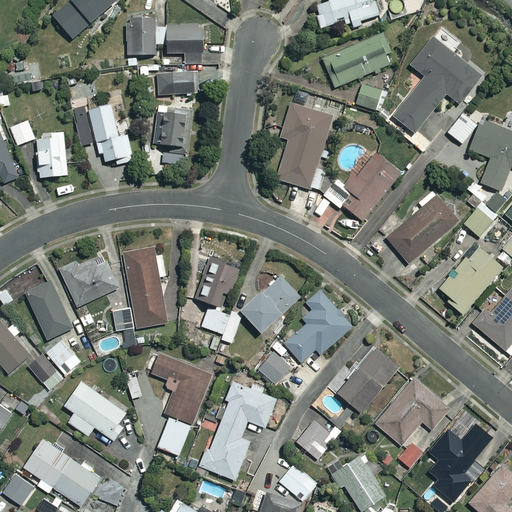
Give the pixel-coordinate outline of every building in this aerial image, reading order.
[(125,1),(124,0),(76,0),(77,0),(56,18),(75,42),(125,1)] [(323,31),(347,24),(348,27),(355,25),(356,32),(377,26),(375,20),(381,18),(376,2),(373,3),(372,0),(331,0),(332,4),(319,8),(322,17),(319,18),(323,31)] [(166,30),(166,26),(157,27),(157,20),(128,22),(130,58),(158,57),(158,46),(168,45),(168,55),(186,55),(186,66),(207,65),(206,29),(200,29),(200,24),(183,25),(183,30),(166,30)] [(393,55),(385,35),(324,59),(337,90),(393,67),(389,57),(393,55)] [(483,79),(434,39),(412,67),(426,79),(395,118),(416,135),(448,96),(461,106),(483,79)] [(43,80),(40,80),(37,62),(26,64),(24,56),(15,58),(16,66),(9,67),(13,88),(34,84),(35,94),(45,92),(43,80)] [(219,74),(159,77),(160,96),(201,94),(201,86),(219,85),(219,74)] [(384,92),(364,85),(358,105),(377,112),(384,92)] [(0,95),(0,107),(0,109),(12,107),(9,94),(0,95)] [(173,106),(159,104),(154,147),(170,149),(169,154),(191,156),(194,120),(171,117),(173,106)] [(334,119),(292,106),(282,140),(290,142),(278,181),(321,194),(327,172),(318,170),(322,158),(330,160),(333,152),(325,150),(334,119)] [(87,114),(85,107),(74,110),(82,148),(99,144),(101,157),(106,156),(108,165),(118,162),(119,166),(136,162),(130,138),(120,140),(113,108),(87,114)] [(478,127),(463,116),(449,134),(464,146),(478,127)] [(37,141),(30,122),(13,129),(19,147),(37,141)] [(511,170),(511,133),(484,122),(471,152),(492,161),(482,185),(502,193),(511,170)] [(21,180),(1,124),(0,124),(0,177),(2,176),(5,186),(21,180)] [(43,140),(38,141),(41,181),(69,179),(66,134),(43,136),(43,140)] [(343,211),(345,208),(366,224),(402,174),(370,150),(352,174),(355,175),(347,186),(339,180),(325,198),(343,211)] [(77,193),(75,186),(60,190),(63,198),(77,193)] [(460,222),(434,193),(420,205),(424,209),(388,240),(410,265),(460,222)] [(508,203),(499,194),(487,205),(496,214),(508,203)] [(475,196),(468,203),(477,211),(483,204),(475,196)] [(468,260),(441,291),(452,300),(449,304),(464,316),(505,270),(488,255),(506,234),(479,210),(466,226),(481,238),(465,257),(468,260)] [(507,266),(511,261),(511,241),(504,250),(506,253),(500,259),(507,266)] [(169,324),(156,251),(125,256),(138,329),(169,324)] [(122,288),(111,265),(106,267),(100,254),(62,272),(79,308),(122,288)] [(242,272),(207,259),(193,298),(228,311),(242,272)] [(303,300),(284,278),(244,314),(264,336),(303,300)] [(73,329),(52,283),(28,295),(48,340),(73,329)] [(511,291),(492,316),(486,311),(474,325),(511,357),(511,291)] [(16,302),(9,292),(0,297),(7,308),(16,302)] [(354,329),(322,292),(309,304),(315,311),(304,321),(309,326),(286,345),(302,364),(319,350),(324,355),(354,329)] [(124,350),(138,348),(134,310),(115,312),(117,332),(125,331),(127,344),(124,344),(124,350)] [(223,340),(234,344),(243,317),(233,314),(232,318),(210,310),(202,332),(215,337),(216,333),(224,336),(223,340)] [(17,324),(9,331),(0,320),(0,362),(11,376),(32,358),(17,340),(25,333),(17,324)] [(82,364),(64,342),(49,354),(67,376),(82,364)] [(400,369),(377,351),(340,396),(363,415),(400,369)] [(292,369),(276,354),(260,371),(276,386),(292,369)] [(65,380),(44,356),(30,368),(51,392),(65,380)] [(211,376),(162,356),(154,376),(171,383),(168,390),(175,393),(166,415),(172,418),(159,449),(181,458),(202,406),(199,405),(211,376)] [(138,375),(128,377),(135,401),(144,398),(138,375)] [(450,411),(416,381),(377,425),(402,447),(423,423),(432,431),(450,411)] [(129,415),(84,384),(67,409),(76,415),(70,424),(90,438),(96,429),(117,443),(126,430),(121,426),(129,415)] [(255,385),(252,391),(235,384),(227,404),(231,406),(228,412),(222,409),(217,420),(224,423),(211,455),(207,454),(201,468),(237,482),(252,444),(243,441),(250,423),(267,430),(278,402),(264,396),(267,390),(255,385)] [(23,399),(13,392),(7,402),(17,409),(23,399)] [(0,437),(15,416),(0,405),(0,437)] [(298,444),(319,461),(320,459),(328,466),(336,456),(329,450),(343,432),(337,427),(331,435),(315,423),(298,444)] [(489,447),(471,433),(462,443),(454,435),(442,449),(447,453),(430,474),(448,489),(440,498),(452,508),(485,469),(477,462),(489,447)] [(107,484),(46,441),(26,469),(43,481),(39,487),(51,495),(55,489),(84,509),(94,495),(113,508),(125,490),(109,480),(107,484)] [(424,454),(413,445),(400,459),(411,469),(424,454)] [(372,462),(367,455),(334,476),(343,490),(346,487),(362,511),(366,511),(388,498),(367,465),(372,462)] [(319,486),(296,466),(278,487),(286,494),(289,490),(305,503),(319,486)] [(511,511),(511,471),(505,466),(470,505),(478,511),(511,511)] [(36,490),(18,477),(5,494),(23,507),(36,490)] [(302,511),(304,506),(269,494),(262,511),(302,511)] [(156,511),(196,511),(178,501),(171,511),(163,511),(159,509),(156,511)]
